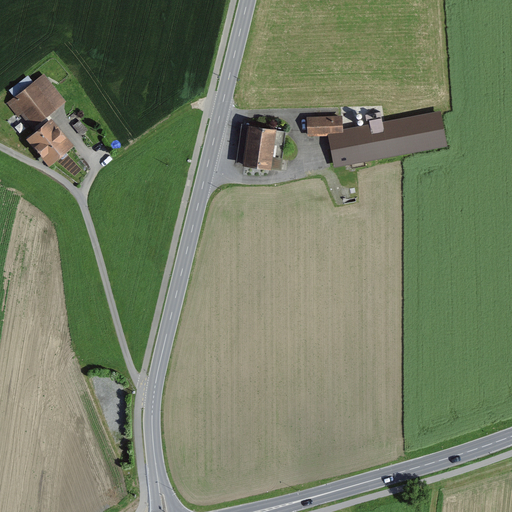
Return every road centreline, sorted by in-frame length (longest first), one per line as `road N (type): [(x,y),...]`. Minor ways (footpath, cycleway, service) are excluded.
road 1 (tertiary): [(162,511),(153,391),(248,0)]
road 2 (primary): [(252,511),(511,437)]
